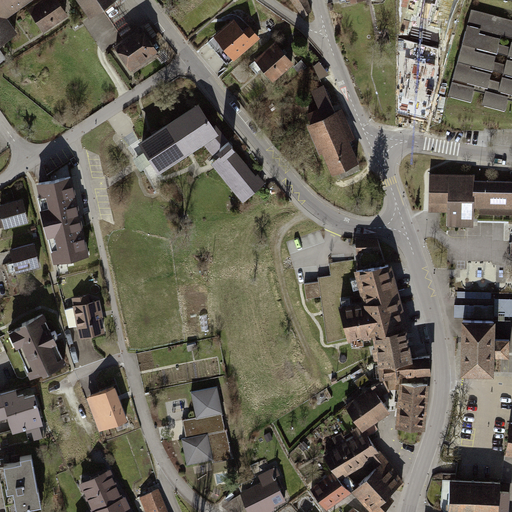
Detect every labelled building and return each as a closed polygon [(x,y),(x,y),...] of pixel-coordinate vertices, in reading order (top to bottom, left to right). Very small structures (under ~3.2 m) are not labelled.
[(0,0),(0,42),(16,31),(4,15),(12,10),(27,0),(0,0)] [(56,0),(45,0),(32,9),(45,28),(66,14),(56,0)] [(81,0),(92,15),(104,6),(109,13),(115,9),(110,2),(113,0),(81,0)] [(308,0),(291,0),(305,17),(312,11),(308,0)] [(511,19),(472,9),(449,95),(471,101),(474,88),(487,92),(483,104),(505,110),(508,97),(511,98),(511,19)] [(209,42),(227,64),(259,37),(250,28),(245,33),(234,20),(209,42)] [(141,28),(117,45),(135,71),(159,55),(156,49),(160,47),(157,43),(153,45),(141,28)] [(292,63),(276,44),(258,59),(274,78),(292,63)] [(307,67),(302,61),(295,67),(300,73),(307,67)] [(321,62),(314,65),(320,79),(330,74),(321,62)] [(321,108),(309,114),(334,172),(338,170),(342,178),(361,170),(324,86),(314,91),(321,108)] [(213,128),(198,106),(158,132),(157,130),(152,133),(153,135),(143,142),(160,169),(170,162),(173,164),(177,161),(176,158),(188,150),(205,140),(216,132),(213,128)] [(219,157),(214,162),(215,163),(216,162),(218,164),(219,166),(218,167),(245,199),(264,184),(257,175),(255,177),(231,148),(233,146),(229,141),(228,142),(215,126),(213,128),(216,132),(205,140),(219,157)] [(475,176),(430,175),(430,199),(441,199),(441,198),(449,198),(448,222),(474,222),(474,205),(480,205),(480,214),(511,214),(511,182),(475,182),(475,176)] [(78,206),(71,176),(39,183),(42,194),(38,195),(52,249),(54,249),(56,261),(88,254),(81,224),(77,206),(78,206)] [(23,200),(1,206),(6,226),(28,221),(23,200)] [(375,334),(405,329),(398,296),(389,265),(385,265),(385,262),(386,262),(379,239),(356,238),(357,244),(354,244),(355,260),(330,263),(331,275),(319,277),(319,282),(305,283),(307,299),(321,296),(328,343),(350,338),(375,334)] [(34,244),(12,250),(17,270),(40,265),(34,244)] [(511,293),(498,293),(498,299),(457,298),(457,320),(464,320),(497,321),(497,317),(511,316),(511,293)] [(98,301),(66,308),(69,326),(80,324),(82,336),(103,331),(99,312),(101,312),(98,301)] [(24,326),(0,336),(18,377),(24,378),(34,374),(43,369),(45,372),(65,362),(54,337),(58,335),(56,330),(52,332),(43,314),(23,324),(24,326)] [(497,321),(464,320),(463,372),(493,372),(494,355),(509,356),(510,321),(497,321)] [(382,364),(412,358),(405,329),(375,334),(378,350),(373,351),(374,358),(380,357),(381,364),(382,364)] [(412,358),(382,364),(384,377),(426,372),(431,372),(431,370),(430,370),(429,358),(431,358),(431,357),(427,356),(412,358)] [(365,374),(355,381),(361,388),(370,381),(365,374)] [(374,387),(380,395),(382,394),(381,393),(390,390),(385,379),(373,385),(374,387)] [(428,383),(402,384),(398,425),(425,427),(428,383)] [(114,386),(92,394),(105,428),(127,419),(114,386)] [(183,439),(188,464),(214,459),(208,434),(228,430),(228,428),(226,428),(222,412),(223,412),(218,387),(192,392),(197,417),(183,419),(183,420),(188,419),(190,425),(185,426),(186,432),(191,431),(192,437),(183,439)] [(374,387),(347,405),(362,427),(369,435),(376,430),(370,422),(390,409),(380,395),(374,387)] [(28,442),(24,428),(39,424),(43,437),(51,434),(47,422),(43,423),(35,395),(25,398),(24,394),(18,396),(16,389),(0,393),(0,414),(9,413),(14,430),(0,433),(0,438),(2,448),(28,442)] [(374,455),(379,452),(369,435),(362,427),(354,431),(358,438),(350,442),(326,455),(340,476),(374,455)] [(97,451),(104,471),(112,468),(105,448),(97,451)] [(361,496),(376,511),(378,511),(392,497),(389,494),(403,481),(380,451),(379,452),(374,455),(380,464),(367,477),(358,486),(354,489),(359,494),(357,495),(360,498),(361,496)] [(22,460),(5,463),(7,478),(2,479),(3,485),(7,485),(7,490),(4,490),(8,511),(10,510),(10,511),(27,511),(27,510),(25,510),(25,507),(42,504),(33,455),(21,457),(22,460)] [(242,492),(249,511),(258,511),(263,510),(263,511),(271,511),(276,509),(274,505),(285,500),(276,478),(277,477),(276,475),(280,474),(277,467),(240,484),(244,491),(242,492)] [(94,511),(131,511),(124,497),(122,498),(110,471),(83,483),(95,510),(94,511)] [(313,488),(327,507),(351,490),(344,483),(334,474),(313,488)] [(354,489),(358,486),(350,477),(344,483),(351,490),(352,491),(354,489)] [(501,483),(451,480),(449,511),(451,511),(499,511),(499,507),(508,507),(509,491),(501,491),(501,483)] [(153,492),(146,494),(153,511),(168,511),(159,489),(158,490),(156,483),(151,485),(153,492)] [(249,511),(242,492),(223,502),(234,511),(249,511)]
